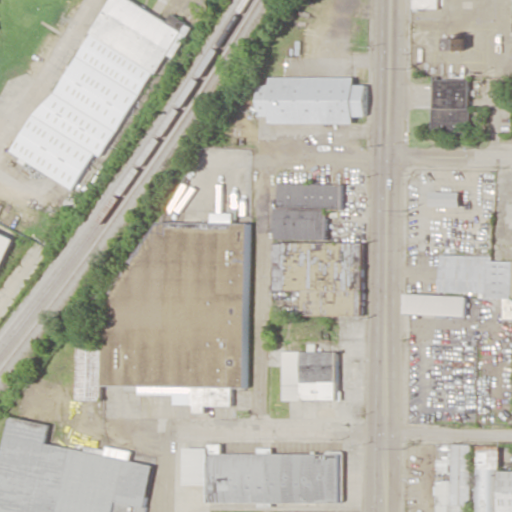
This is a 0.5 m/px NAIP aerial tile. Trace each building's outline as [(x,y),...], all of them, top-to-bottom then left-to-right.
[(103,0),(20,158),(77,188),(95,152),(107,158),(163,51),(175,57),(191,27),(186,24),(183,28),(129,0),(103,0)] [(355,78),(270,77),(269,85),(258,84),(257,116),(269,116),(269,123),(355,124),(355,116),(366,116),(367,85),(354,85),(355,78)] [(470,133),(471,80),(434,79),(433,132),(470,133)] [(344,184),(280,183),(279,207),(275,207),(274,238),(328,239),(328,206),(343,207),(344,184)] [(431,206),(461,206),(461,192),(432,191),(431,206)] [(158,222),(103,299),(103,320),(90,338),(78,338),(77,399),(101,400),(102,386),(139,386),(139,395),(175,395),(174,405),(233,406),(233,387),(248,388),(250,223),(232,223),(232,212),(210,212),(210,222),(158,222)] [(0,271),(15,238),(0,231),(0,271)] [(273,242),(273,290),(363,291),(363,243),(273,242)] [(511,261),(489,260),(490,256),(441,254),(440,291),(481,293),(481,298),(505,298),(504,318),(511,318),(511,261)] [(467,295),(405,294),(405,314),(467,315),(467,295)] [(283,399),(338,400),(338,352),(284,351),(283,399)] [(145,511),(153,465),(129,461),(131,450),(106,446),(104,453),(46,444),(49,424),(7,417),(0,456),(0,511),(145,511)] [(222,454),(222,443),(208,444),(208,448),(184,448),(184,485),(208,485),(209,503),(344,502),(344,453),(222,454)] [(468,511),(470,444),(437,444),(435,511),(468,511)] [(511,511),(511,470),(500,471),(500,446),(476,446),(475,511),(511,511)]
